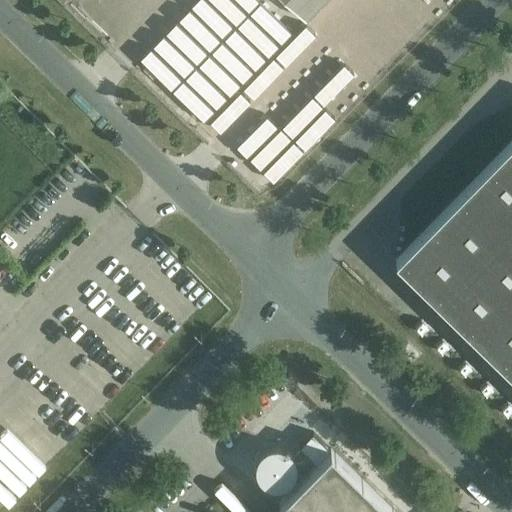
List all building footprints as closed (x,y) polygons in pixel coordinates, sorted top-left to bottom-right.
[(323,0),(286,0),(305,18),(323,0)] [(511,140),(396,260),(511,373),(511,140)] [(0,206),(25,182),(0,156),(0,206)] [(301,445),(317,461),(327,451),(311,435),(301,445)] [(396,511),(330,448),(279,501),(279,502),(269,511),(396,511)]
